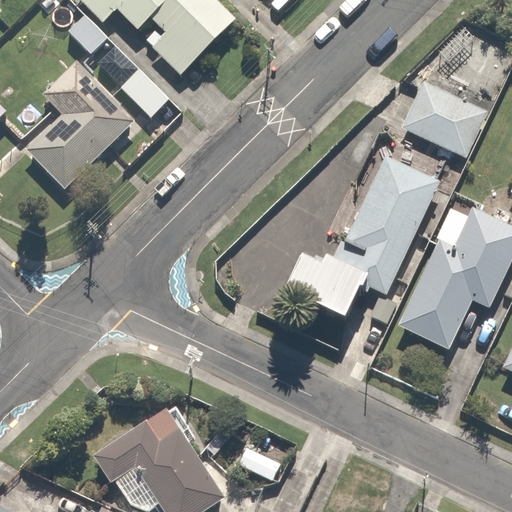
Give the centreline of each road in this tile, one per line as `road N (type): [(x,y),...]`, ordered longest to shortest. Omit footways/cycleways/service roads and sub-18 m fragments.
road 1 (residential): [(100,295),(511,490)]
road 2 (residential): [(100,295),(384,0)]
